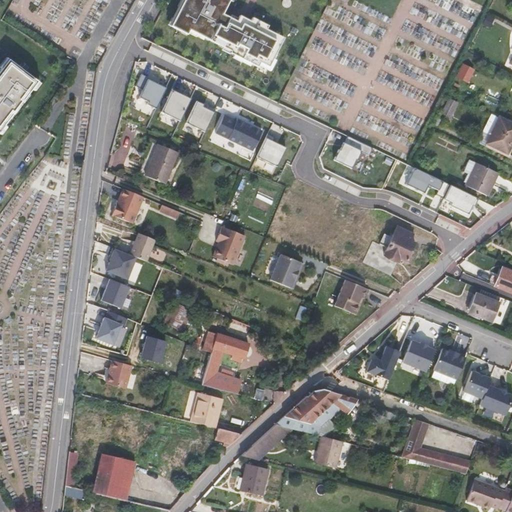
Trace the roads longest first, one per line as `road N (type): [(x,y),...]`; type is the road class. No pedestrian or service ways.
road 1 (tertiary): [(121,43),(96,132),(51,511)]
road 2 (residential): [(121,43),(306,131),(314,144),(307,174),(359,201),(383,203),(462,248)]
road 3 (residential): [(511,445),(313,377)]
road 4 (residential): [(462,248),(313,377)]
road 5 (residential): [(313,377),(178,511)]
